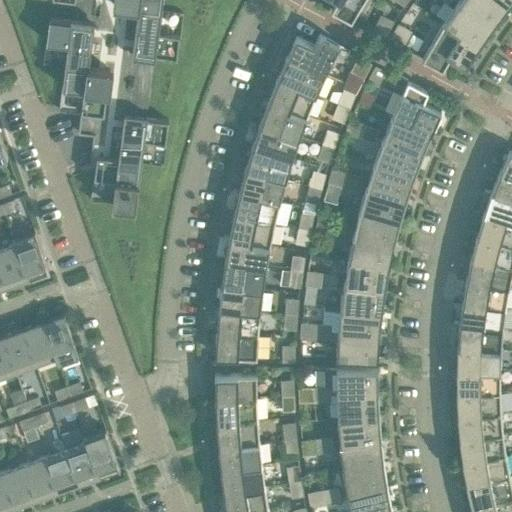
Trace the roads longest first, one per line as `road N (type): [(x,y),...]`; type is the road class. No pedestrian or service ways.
road 1 (residential): [(443,511),(427,398),(432,294),(470,157),(511,85)]
road 2 (residential): [(135,395),(169,374),(191,175),(226,71),(261,0)]
road 3 (residential): [(135,395),(0,23)]
road 4 (residential): [(176,511),(135,395)]
